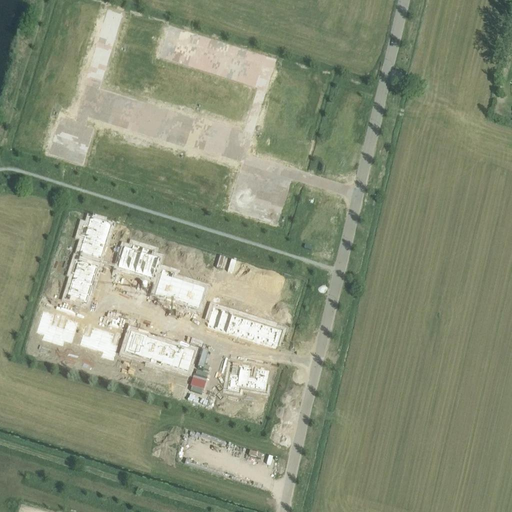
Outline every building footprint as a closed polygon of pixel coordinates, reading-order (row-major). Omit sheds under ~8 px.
[(81,1),(77,14),(101,21),(105,9),(81,1)] [(77,14),(73,25),(97,33),(101,21),(77,14)] [(125,15),(121,27),(146,35),(149,23),(125,15)] [(73,25),(69,37),(94,44),(97,33),(73,25)] [(121,27),(118,39),(142,47),(146,35),(121,27)] [(69,37),(66,48),(90,56),(94,44),(69,37)] [(66,48),(62,60),(87,68),(90,56),(66,48)] [(115,49),(111,61),(135,68),(139,57),(115,49)] [(62,60),(58,72),(83,80),(87,68),(62,60)] [(111,61),(107,72),(132,80),(135,68),(111,61)] [(107,72),(103,85),(128,92),(132,80),(107,72)] [(157,79),(151,99),(163,103),(169,83),(157,79)] [(63,80),(60,89),(81,96),(84,86),(63,80)] [(169,83),(163,103),(172,106),(178,86),(169,83)] [(178,86),(172,106),(181,109),(187,88),(178,86)] [(187,88),(181,109),(193,113),(200,92),(187,88)] [(60,89),(57,98),(78,105),(81,96),(60,89)] [(207,91),(200,111),(213,115),(219,95),(207,91)] [(219,95),(213,115),(222,118),(228,98),(219,95)] [(57,98),(54,108),(75,114),(78,105),(57,98)] [(228,98),(222,118),(230,121),(237,101),(228,98)] [(237,101),(230,121),(243,125),(249,105),(237,101)] [(278,104),(274,119),(288,123),(291,108),(278,104)] [(291,108),(288,123),(301,126),(305,111),(291,108)] [(41,110),(36,126),(55,132),(60,116),(41,110)] [(274,119),(271,134),(284,137),(288,123),(274,119)] [(100,123),(93,143),(106,147),(112,127),(100,123)] [(288,123),(284,137),(298,140),(301,126),(288,123)] [(36,126),(31,143),(50,149),(55,132),(36,126)] [(112,127),(106,147),(115,150),(121,130),(112,127)] [(121,130),(115,150),(123,153),(130,132),(121,130)] [(130,132),(123,153),(136,156),(142,136),(130,132)] [(271,134),(267,149),(281,152),(284,137),(271,134)] [(284,137),(281,152),(294,155),(298,140),(284,137)] [(148,138),(141,158),(154,162),(160,142),(148,138)] [(160,142),(154,162),(163,165),(169,145),(160,142)] [(169,145),(163,165),(175,169),(181,148),(169,145)] [(188,148),(181,168),(194,172),(200,152),(188,148)] [(200,152),(194,172),(202,175),(209,154),(200,152)] [(209,154),(202,175),(211,177),(218,157),(209,154)] [(218,157),(211,177),(220,180),(227,160),(218,157)] [(227,160),(220,180),(233,184),(239,164),(227,160)] [(110,227),(89,220),(84,238),(105,244),(110,227)] [(105,244),(84,238),(78,255),(99,262),(105,244)] [(142,254),(124,248),(118,269),(135,275),(142,254)] [(160,259),(142,254),(135,275),(153,280),(160,259)] [(71,281),(91,287),(97,270),(77,263),(71,281)] [(172,279),(161,275),(154,296),(165,300),(166,299),(172,279)] [(183,282),(172,279),(166,299),(177,302),(183,282)] [(86,305),(91,287),(71,281),(66,299),(86,305)] [(194,286),(183,282),(177,302),(187,306),(194,286)] [(205,289),(194,286),(187,306),(187,307),(198,310),(205,289)] [(221,311),(211,308),(205,326),(215,330),(221,311)] [(231,314),(221,311),(215,330),(225,333),(231,314)] [(35,333),(53,338),(60,317),(42,312),(35,333)] [(241,317),(231,314),(225,333),(235,336),(241,317)] [(53,338),(71,344),(77,323),(60,317),(53,338)] [(250,320),(241,317),(235,336),(244,339),(250,320)] [(260,323),(250,320),(244,339),(254,342),(260,323)] [(270,326),(260,323),(254,342),(264,345),(270,326)] [(79,345),(97,351),(103,331),(85,325),(79,345)] [(280,330),(270,326),(264,345),(274,348),(280,330)] [(103,331),(97,351),(114,356),(121,336),(103,331)] [(141,359),(147,337),(130,332),(124,353),(141,359)] [(141,359),(151,362),(157,342),(147,339),(141,359)] [(157,342),(151,362),(161,365),(167,345),(157,342)] [(167,345),(161,365),(171,368),(178,348),(167,345)] [(195,352),(178,347),(178,348),(171,368),(188,374),(195,352)] [(247,389),(250,368),(232,364),(228,386),(247,389)] [(266,392),(269,371),(250,368),(247,389),(266,392)]
